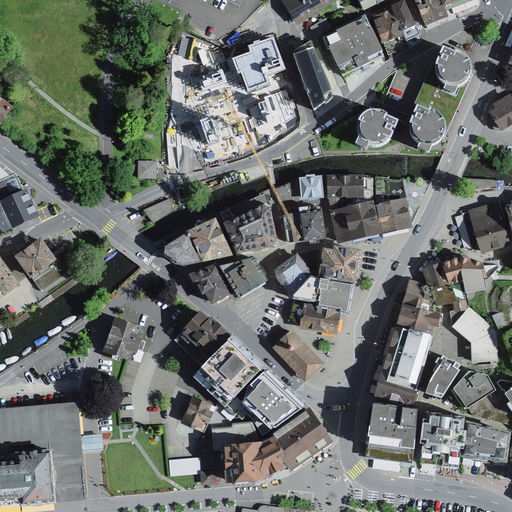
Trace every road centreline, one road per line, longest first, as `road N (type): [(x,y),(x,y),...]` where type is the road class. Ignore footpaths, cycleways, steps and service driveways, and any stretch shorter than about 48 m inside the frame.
road 1 (residential): [(319,473),(269,489),(98,505),(88,398),(94,364),(108,311),(157,264)]
road 2 (residential): [(174,184),(268,157),(386,68),(496,9)]
road 3 (secondary): [(157,264),(308,394),(350,409)]
road 4 (primary): [(350,409),(380,305),(436,201)]
road 5 (primary): [(436,201),(511,27)]
road 6 (primary): [(511,510),(478,497),(382,484),(362,475),(350,456)]
